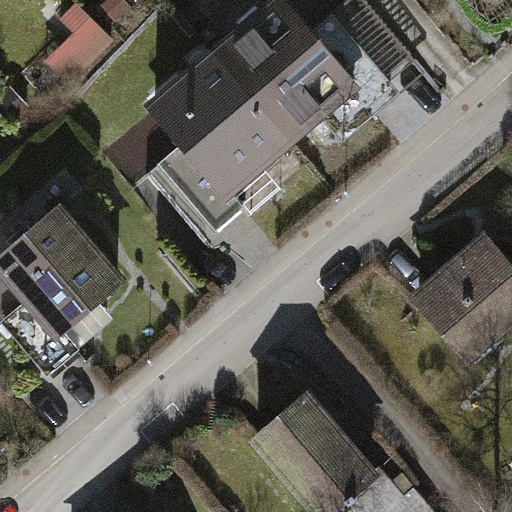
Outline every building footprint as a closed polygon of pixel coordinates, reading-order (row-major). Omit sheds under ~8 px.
[(277,0),(266,0),(203,52),(286,150),(352,92),(362,104),(386,83),(333,21),(311,39),(277,0)] [(466,0),(443,0),(455,13),(466,0)] [(90,8),(45,50),(75,82),(119,40),(90,8)] [(203,52),(141,103),(224,202),(286,150),(203,52)] [(55,210),(0,255),(0,285),(20,310),(0,326),(0,333),(46,389),(81,361),(62,338),(121,289),(55,210)] [(511,271),(480,239),(405,299),(461,372),(511,333),(511,271)] [(302,397),(244,447),(300,511),(340,511),(346,507),(350,511),(431,511),(401,477),(384,492),(302,397)]
